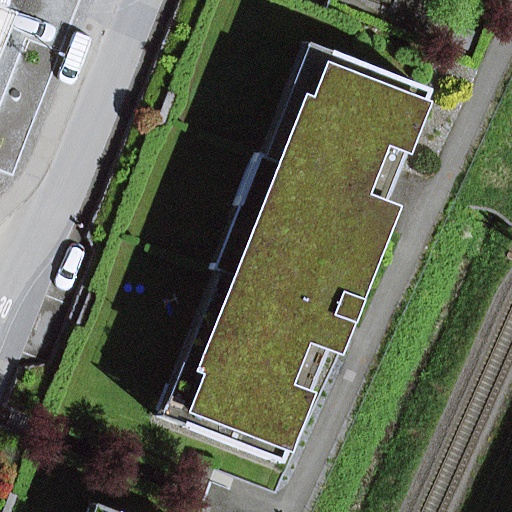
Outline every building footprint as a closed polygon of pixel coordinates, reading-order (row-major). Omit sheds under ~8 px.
[(0,0),(0,37),(15,0),(0,0)] [(326,52),(298,41),(254,154),(274,162),(299,97),(307,100),(326,52)] [(281,387),(377,144),(399,152),(423,90),(326,52),(307,100),(299,97),(274,162),(254,154),(233,207),(253,215),(189,375),(197,378),(178,426),(275,464),(303,395),(281,387)] [(332,293),(335,294),(359,234),(375,240),(386,211),(377,207),(385,186),(399,152),(377,144),(281,387),(303,395),(321,348),(331,352),(342,322),(324,315),(332,293)] [(197,378),(189,375),(253,215),(233,207),(208,270),(212,272),(155,417),(178,426),(197,378)] [(324,315),(342,322),(375,240),(359,234),(335,294),(332,293),(324,315)] [(110,511),(86,503),(82,511),(110,511)]
